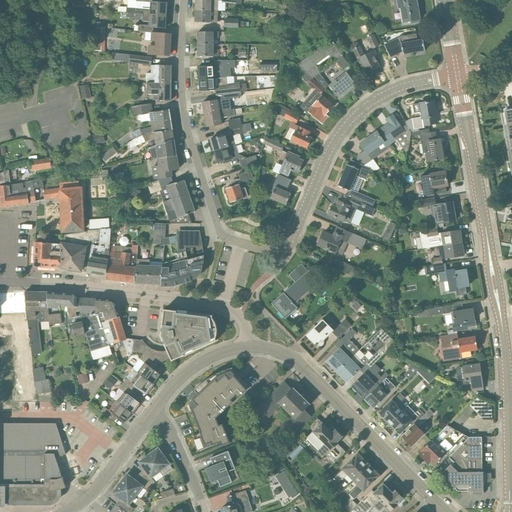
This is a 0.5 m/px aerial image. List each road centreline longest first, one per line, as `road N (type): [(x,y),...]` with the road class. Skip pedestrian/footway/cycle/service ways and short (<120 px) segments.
road 1 (tertiary): [(509,511),(505,357),(464,118)]
road 2 (residential): [(239,244),(287,244),(328,151),(366,104),(397,88),(452,78)]
road 3 (residential): [(444,511),(297,362),(246,347)]
road 4 (residential): [(239,244),(218,231),(193,156),(182,106),(183,0)]
road 5 (residential): [(222,304),(0,281)]
road 6 (residential): [(69,509),(98,486),(154,412)]
